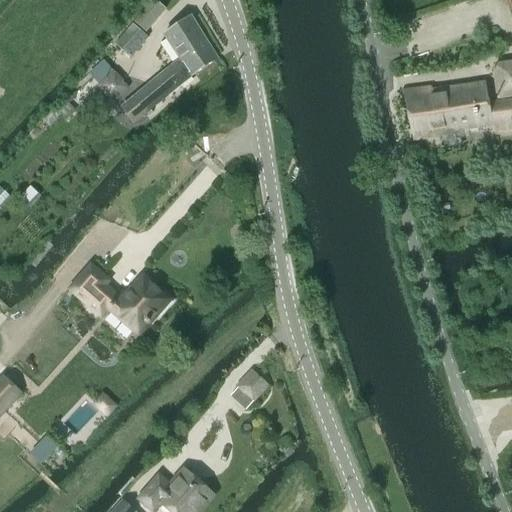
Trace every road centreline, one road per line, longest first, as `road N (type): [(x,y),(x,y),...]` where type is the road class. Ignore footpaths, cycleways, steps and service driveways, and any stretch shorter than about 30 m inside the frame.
road 1 (unclassified): [(504,511),(440,342),(359,0)]
road 2 (tertiary): [(363,511),(290,316),(267,163),(226,0)]
